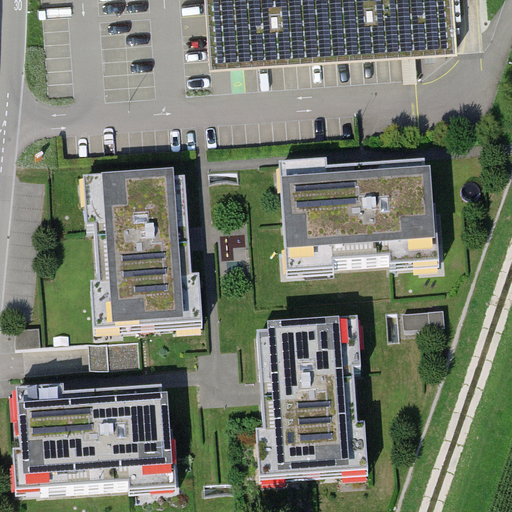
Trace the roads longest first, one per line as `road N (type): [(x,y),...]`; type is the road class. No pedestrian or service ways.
road 1 (unknown): [(0,360),(212,350),(231,323),(237,212)]
road 2 (residential): [(11,0),(4,146)]
